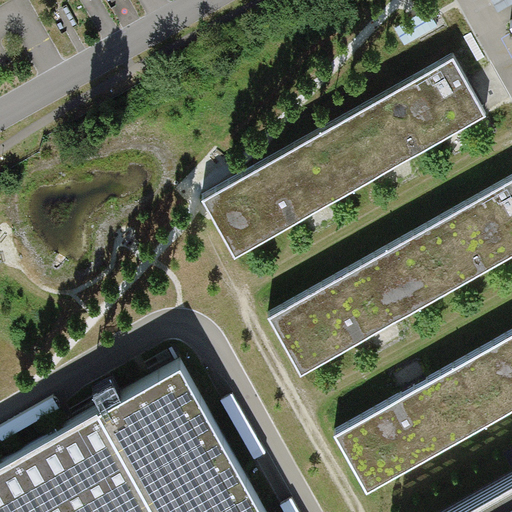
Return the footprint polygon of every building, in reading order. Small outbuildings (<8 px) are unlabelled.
[(511,8),(499,16),(511,39),(511,8)] [(482,117),(446,56),(194,199),(227,260),(482,117)] [(511,172),(259,312),(298,375),(511,249),(511,172)] [(511,325),(328,431),(360,490),(511,405),(511,325)] [(253,511),(164,355),(0,450),(0,511),(253,511)] [(511,511),(511,471),(437,511),(511,511)]
